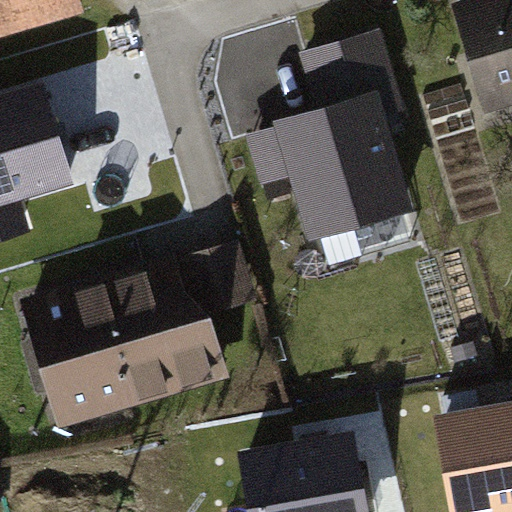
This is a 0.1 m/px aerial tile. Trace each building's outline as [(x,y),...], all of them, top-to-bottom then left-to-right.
[(68,0),(0,0),(0,35),(72,13),(68,0)] [(511,0),(457,0),(432,8),(467,117),(511,102),(511,0)] [(323,113),(248,135),(264,193),(292,184),(310,246),(418,215),(391,124),(409,119),(382,28),(304,50),(323,113)] [(45,84),(0,98),(0,209),(77,186),(45,84)] [(235,241),(184,257),(203,315),(254,298),(235,241)] [(174,251),(9,300),(48,429),(213,380),(174,251)] [(511,511),(511,401),(437,416),(454,511),(511,511)] [(371,511),(357,433),(240,454),(250,511),(371,511)]
